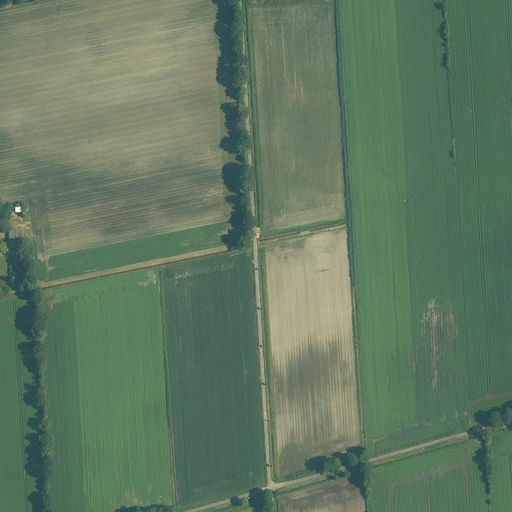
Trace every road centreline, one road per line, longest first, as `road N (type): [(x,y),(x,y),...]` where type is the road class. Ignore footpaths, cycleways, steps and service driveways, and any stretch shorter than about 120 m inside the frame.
road 1 (track): [(270,489),(240,0)]
road 2 (unclassified): [(270,489),(511,420)]
